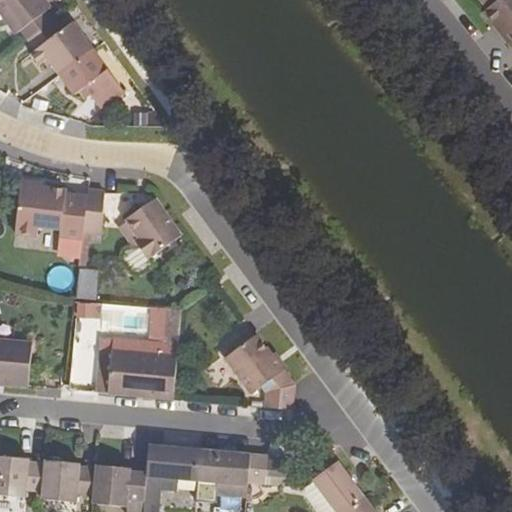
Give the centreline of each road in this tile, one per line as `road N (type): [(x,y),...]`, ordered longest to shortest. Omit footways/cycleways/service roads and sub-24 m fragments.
road 1 (residential): [(0,411),(387,444)]
road 2 (residential): [(387,444),(177,163)]
road 3 (residential): [(177,163),(65,149),(0,126)]
road 4 (residential): [(427,0),(511,106)]
